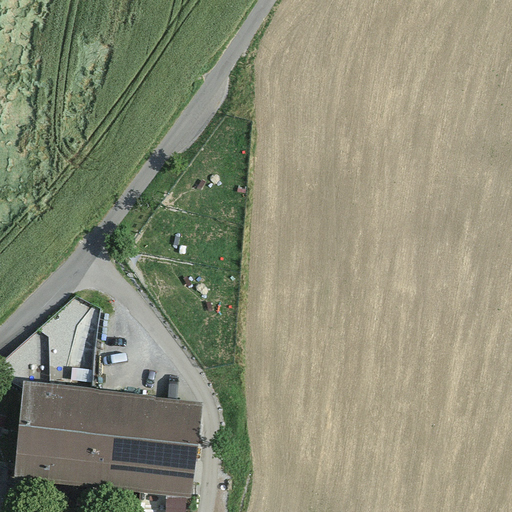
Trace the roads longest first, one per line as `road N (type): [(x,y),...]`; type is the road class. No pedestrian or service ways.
road 1 (unclassified): [(79,261),(270,0)]
road 2 (unclassified): [(205,511),(212,418),(192,373),(131,300),(79,261)]
